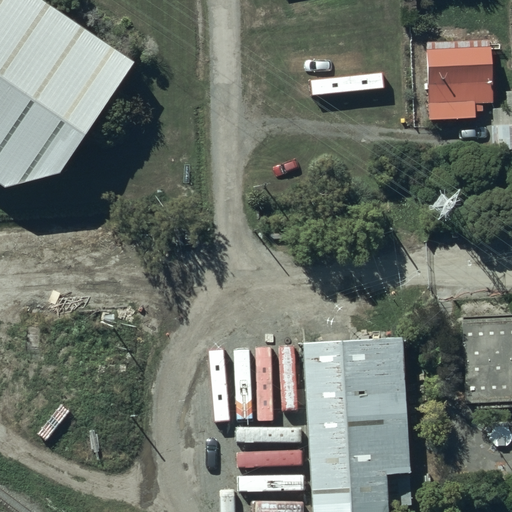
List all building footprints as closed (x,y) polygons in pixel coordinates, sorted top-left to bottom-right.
[(135,58),(48,0),(0,0),(0,185),(3,188),(59,173),(135,58)] [(490,34),(425,37),(429,119),(475,117),(474,101),(493,100),(490,34)] [(511,87),(507,87),(507,105),(494,106),(494,122),(491,122),(492,148),(511,147),(511,87)] [(511,310),(461,315),(468,399),(511,395),(511,310)] [(399,329),(303,335),(313,511),(386,511),(384,470),(407,468),(399,329)]
